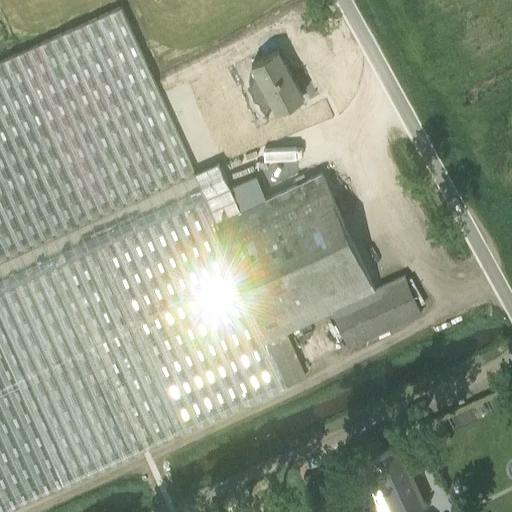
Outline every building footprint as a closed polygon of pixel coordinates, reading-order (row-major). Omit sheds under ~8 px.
[(0,511),(2,511),(287,384),(306,376),(285,330),(332,309),(348,345),(421,312),(404,275),(374,289),(322,173),(266,198),(256,175),(231,186),(218,159),(195,170),(153,79),(120,6),(24,49),(0,59),(0,511)] [(251,64),(276,109),(303,95),(278,49),(251,64)] [(483,403),(476,406),(480,415),(487,412),(483,403)] [(441,420),(420,428),(428,447),(448,439),(441,420)] [(370,458),(394,511),(400,511),(423,502),(397,445),(370,458)] [(324,473),(309,484),(329,495),(337,480),(324,473)]
